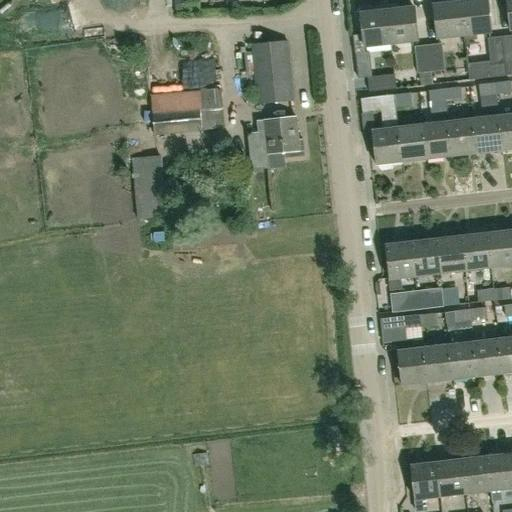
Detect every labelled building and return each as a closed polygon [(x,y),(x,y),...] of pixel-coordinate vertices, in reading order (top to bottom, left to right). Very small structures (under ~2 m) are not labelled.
[(476,33),(491,31),(486,0),(476,0),(460,2),(463,34),(462,35),(463,42),(477,40),(476,33)] [(463,34),(460,2),(433,5),(437,38),(462,35),(463,34)] [(362,29),(362,35),(353,36),(355,54),(365,53),(364,47),(391,44),(387,11),(374,13),(369,8),(359,10),(355,15),(356,25),(362,29)] [(391,44),(418,41),(414,8),(387,11),(391,44)] [(511,75),(511,34),(500,36),(506,76),(511,75)] [(506,76),(500,36),(487,37),(489,53),(466,56),(469,81),(506,76)] [(258,105),(293,101),(287,42),(251,45),(258,105)] [(431,72),(445,70),(441,43),(428,45),(431,72)] [(417,74),(419,73),(421,86),(432,85),(431,72),(428,45),(414,47),(417,74)] [(202,55),(179,57),(182,86),(205,84),(202,55)] [(370,93),(397,89),(395,74),(368,77),(370,93)] [(495,83),(496,95),(511,93),(510,81),(495,83)] [(496,95),(495,83),(478,85),(481,105),(497,103),(496,95)] [(446,101),(461,99),(460,87),(444,89),(446,101)] [(202,132),(202,131),(225,128),(220,89),(173,94),(173,96),(151,97),(155,136),(202,132)] [(446,101),(444,89),(428,91),(429,103),(446,101)] [(410,92),(394,94),(395,105),(411,103),(410,92)] [(381,168),(390,167),(392,162),(402,161),(398,126),(395,105),(394,94),(361,98),(362,112),(382,110),(384,128),(372,129),(376,164),(378,164),(381,168)] [(511,112),(498,114),(502,149),(511,147),(511,112)] [(498,114),(473,117),(477,152),(502,149),(498,114)] [(303,139),(299,140),(296,116),(264,119),(264,120),(256,121),(257,133),(248,134),(251,171),(269,169),(268,154),(283,153),(284,159),(305,157),(303,139)] [(473,117),(448,120),(452,155),(477,152),(473,117)] [(448,120),(423,123),(427,158),(452,155),(448,120)] [(423,123),(398,126),(402,161),(427,158),(423,123)] [(161,158),(152,159),(131,161),(136,219),(153,218),(166,217),(161,158)] [(511,265),(511,231),(511,229),(487,231),(491,268),(511,265)] [(491,268),(487,231),(462,234),(466,271),(491,268)] [(466,271),(462,234),(437,237),(440,274),(466,271)] [(440,274),(437,237),(411,240),(416,277),(440,274)] [(416,277),(411,240),(385,243),(391,291),(402,290),(401,278),(416,277)] [(443,275),(444,289),(457,288),(456,275),(443,275)] [(495,301),(510,299),(509,288),(493,290),(495,301)] [(495,301),(493,290),(477,291),(478,303),(495,301)] [(444,307),(459,305),(458,294),(443,296),(444,307)] [(444,307),(443,296),(426,297),(427,309),(444,307)] [(393,313),(409,311),(407,300),(391,301),(393,313)] [(472,322),(487,320),(486,308),(470,310),(472,322)] [(472,322),(470,310),(454,311),(455,323),(472,322)] [(422,327),(437,326),(436,313),(420,315),(422,327)] [(422,327),(420,315),(404,317),(405,329),(422,327)] [(511,331),(511,336),(499,338),(503,373),(511,372),(511,328),(511,329),(511,331)] [(428,382),(423,338),(412,339),(413,348),(398,350),(402,385),(428,382)] [(423,338),(428,382),(453,379),(449,344),(424,347),(423,338)] [(499,338),(474,341),(478,376),(503,373),(499,338)] [(474,341),(449,344),(453,379),(478,376),(474,341)] [(511,489),(511,456),(511,454),(487,457),(491,492),(492,502),(502,501),(501,491),(511,489)] [(462,460),(465,495),(491,492),(487,457),(462,460)] [(437,463),(441,498),(465,495),(462,460),(437,463)] [(426,509),(425,499),(441,498),(437,463),(410,466),(414,501),(416,511),(426,509)]
